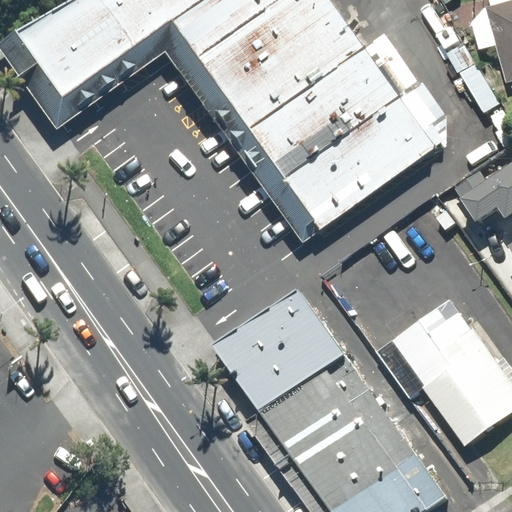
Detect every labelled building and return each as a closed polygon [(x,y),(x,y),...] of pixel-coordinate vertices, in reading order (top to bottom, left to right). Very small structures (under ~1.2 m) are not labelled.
[(317,232),(435,147),(326,0),(82,0),(16,39),(63,105),(170,28),(317,232)] [(440,0),(447,11),(464,0),(440,0)] [(511,3),(491,9),(509,84),(511,83),(511,3)] [(466,46),(449,57),(487,114),(504,103),(466,46)] [(486,171),(461,189),(483,221),(503,207),(511,220),(511,169),(494,182),(486,171)] [(422,511),(448,494),(302,292),(216,353),(331,511),(422,511)] [(511,416),(511,381),(476,332),(415,376),(467,448),(511,416)] [(418,368),(430,359),(440,353),(426,334),(404,349),(418,368)]
